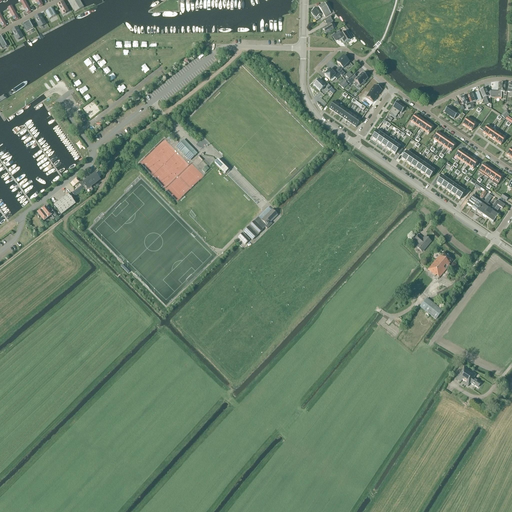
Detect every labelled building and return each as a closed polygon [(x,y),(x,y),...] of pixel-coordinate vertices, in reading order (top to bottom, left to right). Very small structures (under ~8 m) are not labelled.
[(79,0),(67,0),(74,13),(84,7),(79,0)] [(62,13),(67,11),(62,1),(59,3),(60,4),(57,5),(62,13)] [(28,14),(31,13),(30,12),(30,11),(25,2),(21,4),(27,13),(28,14)] [(317,9),(312,12),(311,13),(313,17),(314,16),(316,19),(315,19),(316,21),(320,19),(319,17),(323,14),(325,18),(330,14),(324,4),(318,8),(319,9),(317,10),(317,9)] [(16,21),(18,20),(18,19),(18,18),(13,9),(9,11),(14,20),(15,20),(16,21)] [(57,16),(53,9),(45,13),(49,20),(57,16)] [(36,17),(36,18),(35,19),(39,27),(44,24),(40,16),(38,17),(38,15),(36,17)] [(30,21),(23,25),(27,32),(35,28),(30,21)] [(325,34),(333,30),(331,26),(333,25),(332,23),(322,29),(325,34)] [(13,30),(12,31),(17,41),(23,38),(17,28),(15,29),(13,30)] [(341,35),(339,31),(335,34),(338,40),(341,38),(344,43),(350,40),(345,32),(341,35)] [(90,57),(85,60),(89,65),(93,62),(90,57)] [(336,71),(340,76),(342,77),(345,74),(341,70),(342,69),(343,69),(349,63),(343,57),(337,63),(341,67),(339,69),(338,68),(336,71)] [(133,74),(136,79),(142,76),(139,70),(133,74)] [(340,76),(336,71),(333,73),(330,70),(324,75),(330,81),(334,77),(336,80),(340,76)] [(354,76),(348,83),(351,85),(354,82),(360,87),(362,85),(363,85),(365,83),(365,82),(368,79),(362,73),(357,79),(354,76)] [(323,84),(319,80),(313,86),(319,92),(325,86),(327,88),(325,90),(327,93),(331,88),(325,82),(323,84)] [(490,97),(490,98),(501,98),(501,92),(504,92),(505,84),(499,83),(498,92),(490,92),(490,97)] [(374,85),(366,98),(373,103),(381,90),(374,85)] [(490,97),(490,92),(486,91),(485,89),(480,91),(485,105),(487,104),(485,98),(488,97),(490,97)] [(471,110),(474,110),(471,103),(481,100),(479,93),(473,95),(473,93),(467,95),(470,104),(469,104),(471,110)] [(471,110),(469,104),(466,96),(460,98),(463,106),(466,105),(468,111),(471,110)] [(329,109),(333,112),(339,105),(334,102),(329,109)] [(396,116),(399,112),(401,114),(405,108),(397,102),(390,112),(396,116)] [(333,112),(338,115),(343,108),(339,105),(333,112)] [(448,106),(444,113),(454,119),(458,113),(448,106)] [(343,108),(338,115),(342,118),(347,111),(343,108)] [(347,111),(342,118),(347,122),(352,114),(347,111)] [(76,114),(83,124),(86,122),(79,112),(76,114)] [(351,125),(356,117),(352,114),(347,122),(351,125)] [(415,125),(420,118),(415,115),(410,122),(415,125)] [(361,120),(356,117),(351,125),(356,128),(361,120)] [(420,118),(415,125),(420,128),(425,121),(420,118)] [(462,125),(467,128),(472,121),(467,118),(462,125)] [(424,131),(429,124),(425,121),(420,128),(424,131)] [(467,128),(471,132),(477,124),(472,121),(467,128)] [(434,127),(429,124),(424,131),(429,134),(434,127)] [(483,133),(487,136),(492,129),(488,126),(483,133)] [(487,136),(492,139),(497,132),(492,129),(487,136)] [(371,139),(376,142),(382,133),(377,130),(371,139)] [(438,143),(443,135),(438,132),(433,140),(438,143)] [(501,135),(497,132),(492,139),(496,142),(501,135)] [(382,133),(376,142),(381,145),(387,137),(388,136),(382,133)] [(447,138),(443,135),(438,143),(442,146),(447,138)] [(496,142),(501,146),(506,138),(501,135),(496,142)] [(387,137),(381,145),(386,149),(391,140),(387,137)] [(442,146),(446,149),(452,141),(447,138),(442,146)] [(189,161),(190,160),(197,154),(184,140),(176,148),(189,161)] [(391,140),(386,149),(390,152),(396,143),(391,140)] [(452,141),(446,149),(451,152),(456,145),(452,141)] [(395,155),(396,154),(399,155),(403,150),(400,148),(401,147),(396,143),(390,152),(395,155)] [(459,160),(464,153),(460,150),(455,157),(459,160)] [(406,163),(411,155),(406,152),(401,159),(406,163)] [(464,163),(469,156),(464,153),(459,160),(464,163)] [(411,166),(416,159),(411,155),(406,163),(411,166)] [(469,156),(464,163),(468,166),(473,159),(469,156)] [(411,166),(415,169),(420,162),(416,159),(411,166)] [(478,162),(473,159),(468,166),(473,169),(478,162)] [(225,174),(228,171),(218,160),(214,164),(225,174)] [(415,169),(420,172),(425,165),(420,162),(415,169)] [(483,175),(489,167),(484,164),(478,172),(483,175)] [(425,176),(430,168),(425,165),(420,172),(425,176)] [(489,178),(493,170),(489,167),(483,175),(488,179),(489,178)] [(434,172),(430,168),(425,176),(429,179),(434,172)] [(493,170),(489,178),(493,181),(498,173),(493,170)] [(90,188),(101,181),(95,173),(90,177),(89,177),(89,178),(82,183),(80,183),(79,185),(81,187),(72,194),(75,197),(84,190),(83,188),(88,195),(92,191),(90,188)] [(493,181),(492,183),(497,186),(503,177),(498,173),(493,181)] [(436,184),(441,187),(446,180),(441,176),(436,184)] [(446,190),(451,183),(446,180),(441,187),(446,190)] [(450,193),(455,186),(451,183),(446,190),(450,193)] [(477,183),(475,187),(480,191),(480,190),(483,192),(484,191),(485,189),(477,183)] [(455,197),(460,189),(455,186),(450,193),(455,197)] [(460,189),(455,197),(460,200),(465,193),(460,189)] [(477,212),(482,205),(484,202),(481,200),(486,193),(484,191),(479,199),(472,208),(477,212)] [(61,216),(76,204),(68,195),(54,206),(61,216)] [(472,208),(479,199),(473,195),(467,205),(472,208)] [(487,219),(492,212),(493,212),(499,202),(497,201),(495,204),(495,205),(492,209),(489,206),(482,216),(487,219)] [(482,205),(477,212),(482,216),(489,206),(490,205),(484,202),(482,205)] [(492,212),(487,219),(493,223),(498,216),(495,214),(500,208),(502,210),(505,206),(499,202),(493,212),(492,212)] [(49,213),(45,208),(37,214),(44,223),(52,217),(54,220),(57,217),(52,211),(49,213)] [(270,223),(277,216),(272,210),(261,221),(258,218),(249,226),(250,227),(249,228),(248,227),(244,232),(252,241),(257,236),(256,236),(258,234),(258,235),(262,231),(262,230),(265,227),(267,229),(272,224),(270,223)] [(250,241),(242,234),(239,238),(246,245),(250,241)] [(423,240),(421,239),(421,238),(418,235),(413,241),(418,245),(416,248),(422,252),(430,242),(425,237),(423,240)] [(453,261),(443,253),(439,258),(438,257),(428,270),(435,276),(436,275),(439,278),(449,266),(448,265),(453,261)] [(125,262),(121,265),(128,273),(132,270),(125,262)] [(436,320),(442,312),(426,299),(420,307),(436,320)] [(480,384),(473,379),(476,375),(464,367),(461,371),(462,372),(459,375),(456,379),(461,382),(462,381),(466,383),(465,385),(468,387),(470,383),(478,388),(480,384)]
